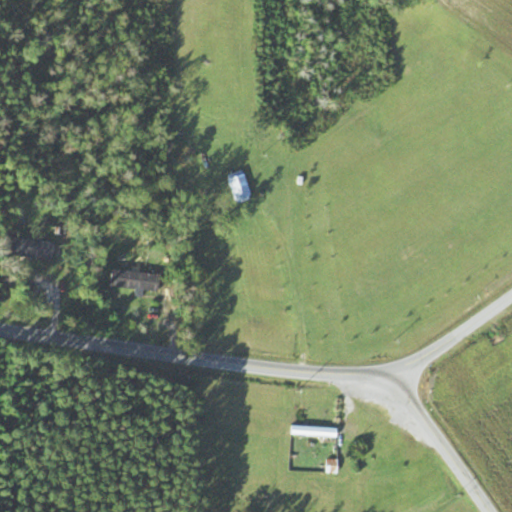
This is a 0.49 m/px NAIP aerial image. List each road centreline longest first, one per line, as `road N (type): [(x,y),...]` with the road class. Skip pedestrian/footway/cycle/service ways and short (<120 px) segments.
road 1 (residential): [(0,328),(291,371),(395,377)]
road 2 (residential): [(488,511),(395,377)]
road 3 (residential): [(395,377),(511,293)]
